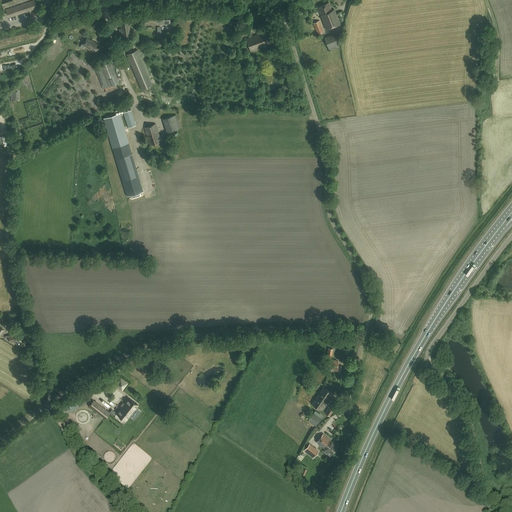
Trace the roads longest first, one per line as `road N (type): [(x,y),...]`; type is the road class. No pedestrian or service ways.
road 1 (unclassified): [(0,440),(79,382),(165,339),(271,327),(362,332),(372,297),(331,219),(324,143),(278,0)]
road 2 (track): [(0,115),(14,162),(10,261),(50,402),(64,437),(124,511)]
road 3 (trunk): [(339,511),(412,356),(498,228)]
road 4 (unclassified): [(490,511),(466,413),(426,358),(511,236)]
